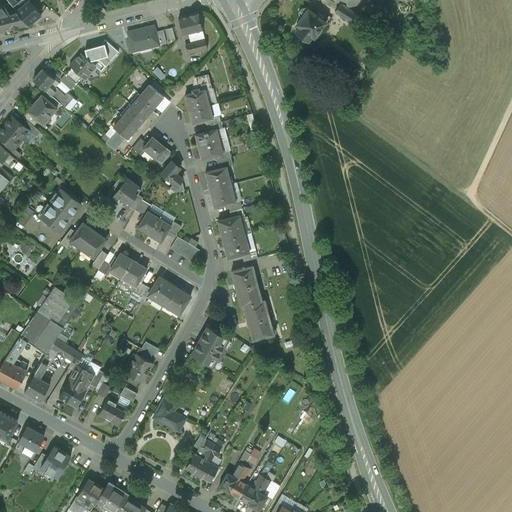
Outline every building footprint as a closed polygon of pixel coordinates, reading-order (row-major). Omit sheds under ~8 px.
[(7,0),(9,2),(28,25),(41,15),(28,0),(20,0),(17,3),(15,0),(7,0)] [(0,32),(4,31),(3,30),(11,28),(11,25),(16,24),(18,26),(26,24),(26,25),(28,25),(9,2),(2,7),(0,6),(0,32)] [(360,17),(341,4),(336,12),(349,21),(348,23),(354,26),(360,17)] [(301,16),(302,16),(296,24),(300,26),(296,33),(309,41),(312,37),(315,38),(316,37),(317,38),(323,31),(322,30),(329,20),(318,12),(316,15),(307,8),(306,8),(305,8),(304,8),(303,8),(302,8),(301,9),(301,10),(300,10),(300,11),(300,12),(300,13),(300,14),(300,15),(301,16)] [(198,12),(178,17),(183,35),(191,33),(193,43),(185,44),(187,53),(195,51),(195,53),(201,51),(201,50),(207,48),(200,20),(202,20),(200,13),(198,14),(198,12)] [(156,32),(154,25),(127,32),(132,52),(140,50),(141,53),(152,50),(150,45),(159,43),(156,32)] [(172,28),(166,29),(170,41),(175,40),(172,28)] [(163,30),(156,32),(159,43),(159,45),(166,43),(163,30)] [(79,49),(88,56),(92,51),(83,44),(79,49)] [(98,68),(81,54),(70,66),(72,68),(66,75),(76,84),(82,77),(85,79),(95,67),(97,69),(98,68)] [(55,79),(43,68),(33,79),(47,91),(55,99),(65,107),(74,97),(68,92),(65,95),(56,87),(53,90),(49,86),(55,79)] [(71,90),(76,84),(66,75),(65,74),(60,80),(71,90)] [(205,90),(212,88),(208,74),(195,77),(192,90),(198,88),(199,91),(205,89),(205,90)] [(151,85),(160,93),(164,89),(155,81),(151,85)] [(139,94),(154,106),(163,96),(160,93),(151,85),(149,84),(146,87),(145,87),(139,94)] [(193,92),(185,94),(189,110),(216,103),(212,88),(205,90),(205,89),(199,91),(198,88),(192,90),(193,92)] [(43,95),(52,103),(55,99),(47,91),(43,95)] [(33,104),(28,110),(28,111),(39,120),(43,124),(57,107),(52,103),(43,95),(42,94),(37,100),(36,99),(33,103),(33,104)] [(131,105),(145,117),(154,106),(139,94),(133,101),(134,101),(131,105)] [(216,103),(189,110),(192,123),(199,121),(212,117),(219,115),(216,103)] [(121,115),(136,127),(145,117),(131,105),(128,109),(127,108),(121,115)] [(27,120),(34,126),(39,120),(28,111),(23,117),(27,120)] [(23,125),(12,115),(4,125),(22,139),(29,130),(23,125)] [(126,137),(127,138),(136,127),(121,115),(116,122),(113,126),(117,130),(126,137)] [(199,121),(200,127),(221,121),(219,115),(212,117),(199,121)] [(34,126),(27,120),(23,125),(29,130),(36,136),(40,131),(34,126)] [(221,121),(200,127),(202,132),(216,129),(222,128),(221,121)] [(22,139),(4,125),(0,129),(0,137),(7,143),(14,149),(14,148),(22,139)] [(113,134),(117,130),(113,126),(112,126),(105,134),(110,138),(113,134)] [(195,134),(199,146),(226,139),(223,127),(222,128),(216,129),(202,132),(195,134)] [(126,137),(117,130),(113,134),(122,142),(126,137)] [(122,142),(113,134),(110,138),(119,146),(122,142)] [(172,152),(153,136),(143,148),(162,164),(172,152)] [(119,146),(110,138),(106,143),(115,150),(119,146)] [(226,139),(199,146),(202,158),(216,155),(223,153),(223,152),(229,151),(226,139)] [(4,148),(17,159),(22,154),(14,148),(14,149),(7,143),(4,148)] [(0,144),(0,164),(2,163),(20,178),(28,168),(17,159),(4,148),(0,144)] [(216,155),(217,160),(231,157),(229,151),(223,152),(223,153),(216,155)] [(231,157),(217,160),(219,165),(218,165),(219,168),(227,166),(233,165),(231,157)] [(172,161),(162,173),(176,185),(182,179),(175,173),(180,167),(172,161)] [(210,189),(231,184),(227,166),(219,168),(205,171),(210,189)] [(0,190),(9,181),(13,178),(0,167),(0,190)] [(53,181),(63,188),(66,183),(57,176),(53,181)] [(119,202),(134,183),(127,178),(113,195),(118,199),(117,201),(119,202)] [(141,189),(134,183),(119,202),(123,205),(124,204),(128,206),(128,205),(130,207),(136,197),(135,197),(141,189)] [(231,184),(210,189),(215,207),(228,204),(236,202),(236,201),(240,200),(235,183),(231,184)] [(41,217),(60,231),(69,219),(68,217),(70,214),(72,215),(82,203),(63,188),(41,217)] [(230,211),(242,208),(240,200),(236,201),(236,202),(228,204),(230,211)] [(15,219),(24,226),(35,212),(25,205),(15,219)] [(231,217),(244,214),(242,208),(230,211),(231,217)] [(160,217),(148,210),(145,215),(142,213),(140,218),(141,220),(137,227),(149,235),(160,217)] [(162,213),(160,217),(149,235),(161,242),(166,234),(168,232),(168,231),(172,225),(171,224),(173,221),(162,213)] [(231,217),(218,220),(222,235),(222,234),(224,240),(244,234),(251,232),(247,216),(245,217),(244,213),(244,214),(231,217)] [(172,225),(168,231),(168,232),(175,236),(181,226),(173,221),(171,224),(172,225)] [(71,241),(82,249),(94,231),(91,228),(92,227),(87,224),(86,225),(83,222),(76,232),(70,241),(71,241)] [(70,241),(76,232),(71,229),(60,243),(66,247),(71,241),(70,241)] [(82,249),(93,257),(106,239),(103,236),(103,235),(99,232),(98,233),(94,231),(82,249)] [(244,234),(224,240),(225,246),(228,258),(242,254),(249,252),(249,251),(244,234)] [(176,252),(183,239),(178,236),(170,248),(176,252)] [(198,242),(191,238),(188,243),(189,243),(194,246),(195,247),(198,242)] [(181,255),(189,243),(188,243),(183,239),(176,252),(181,255)] [(187,258),(194,246),(189,243),(181,255),(187,258)] [(193,262),(200,250),(195,247),(194,246),(187,258),(193,262)] [(249,252),(242,254),(244,261),(263,256),(261,248),(249,251),(249,252)] [(99,269),(108,254),(102,250),(92,264),(99,269)] [(110,264),(113,259),(116,255),(109,252),(108,254),(99,269),(98,270),(107,275),(110,269),(112,265),(110,264)] [(122,277),(133,259),(121,252),(116,259),(113,259),(110,264),(112,265),(110,269),(122,277)] [(122,277),(136,285),(139,281),(141,283),(145,277),(143,274),(147,268),(133,259),(122,277)] [(243,305),(262,300),(253,265),(231,271),(240,306),(243,305)] [(164,304),(175,286),(159,276),(151,288),(148,295),(164,304)] [(146,285),(141,283),(139,281),(136,285),(129,295),(137,300),(140,296),(146,285)] [(148,295),(151,288),(146,285),(140,296),(146,299),(148,295)] [(5,359),(27,371),(34,375),(42,361),(78,302),(55,286),(37,310),(19,336),(5,359)] [(164,304),(180,314),(191,295),(175,286),(164,304)] [(262,300),(243,305),(252,340),(274,334),(265,299),(262,300)] [(214,330),(207,326),(191,354),(199,358),(198,360),(204,364),(205,362),(213,366),(217,358),(220,360),(227,348),(224,346),(228,338),(221,334),(222,332),(215,329),(214,330)] [(5,336),(9,340),(16,331),(13,328),(5,336)] [(142,348),(152,354),(155,356),(159,348),(145,341),(142,348)] [(136,353),(149,360),(152,354),(142,348),(139,347),(136,353)] [(149,360),(136,353),(133,359),(130,357),(126,364),(132,367),(128,374),(143,382),(154,363),(149,360)] [(78,364),(59,397),(68,402),(78,384),(87,369),(86,369),(90,362),(81,357),(77,364),(78,364)] [(27,371),(5,359),(0,366),(0,378),(17,388),(27,371)] [(42,361),(34,375),(24,391),(40,400),(50,383),(39,378),(48,364),(42,361)] [(107,393),(107,383),(100,382),(99,393),(107,393)] [(78,384),(68,402),(76,407),(87,389),(78,384)] [(116,403),(107,398),(99,414),(119,425),(124,416),(123,416),(127,408),(126,408),(125,409),(115,404),(116,403)] [(164,398),(159,408),(161,409),(156,418),(168,424),(168,425),(176,430),(176,429),(179,430),(185,417),(183,420),(172,413),(177,404),(164,398)] [(17,421),(0,411),(0,435),(7,440),(17,421)] [(44,435),(27,426),(19,441),(20,441),(19,443),(25,446),(22,452),(31,457),(35,450),(36,450),(44,435)] [(284,445),(286,439),(277,436),(275,442),(284,445)] [(186,468),(198,475),(215,444),(208,440),(203,449),(206,450),(202,457),(194,453),(186,468)] [(215,444),(198,475),(210,481),(218,466),(210,462),(213,457),(215,459),(221,447),(215,444)] [(71,456),(54,445),(48,456),(41,467),(57,477),(71,456)] [(227,472),(219,486),(229,492),(245,465),(251,454),(245,451),(239,462),(232,475),(227,472)] [(41,467),(48,456),(42,453),(34,466),(32,468),(38,471),(41,467)] [(32,468),(34,466),(29,463),(23,473),(28,476),(32,468)] [(229,492),(240,498),(248,484),(242,481),(250,468),(245,465),(229,492)] [(253,487),(248,484),(240,498),(250,504),(265,477),(260,474),(253,487)] [(265,477),(250,504),(249,505),(259,510),(268,496),(263,493),(271,480),(265,477)] [(88,478),(77,495),(84,500),(80,505),(89,511),(97,500),(104,488),(88,478)] [(104,488),(97,500),(115,511),(116,511),(127,496),(111,486),(112,485),(108,482),(108,483),(104,488)] [(291,511),(296,504),(281,495),(277,501),(283,504),(277,511),(291,511)] [(146,507),(127,496),(116,511),(142,511),(145,508),(146,507)] [(156,511),(165,511),(169,507),(162,503),(156,511)] [(296,504),(291,511),(305,511),(308,509),(297,503),(296,504)]
